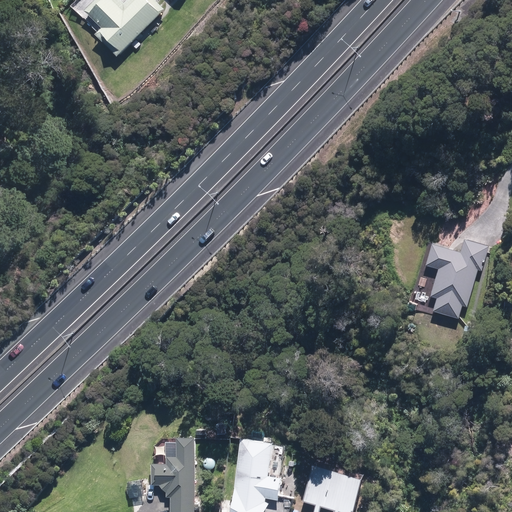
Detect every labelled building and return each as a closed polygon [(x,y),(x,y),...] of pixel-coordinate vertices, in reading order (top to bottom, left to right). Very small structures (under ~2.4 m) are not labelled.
[(120,56),(168,9),(158,0),(106,0),(92,14),(104,27),(98,33),(120,56)] [(172,496),(172,499),(157,499),(157,506),(172,506),(171,511),(195,511),(199,436),(179,435),(179,442),(168,441),(162,441),(160,447),(155,447),(155,468),(154,484),(164,484),(172,496)] [(278,442),(247,436),(237,491),(228,511),(265,511),(272,497),(279,499),(283,474),(273,472),(278,442)] [(317,460),(305,499),(318,503),(315,511),(341,511),(342,511),(346,511),(357,511),(369,476),(317,460)] [(143,479),(128,481),(131,507),(147,504),(143,479)]
